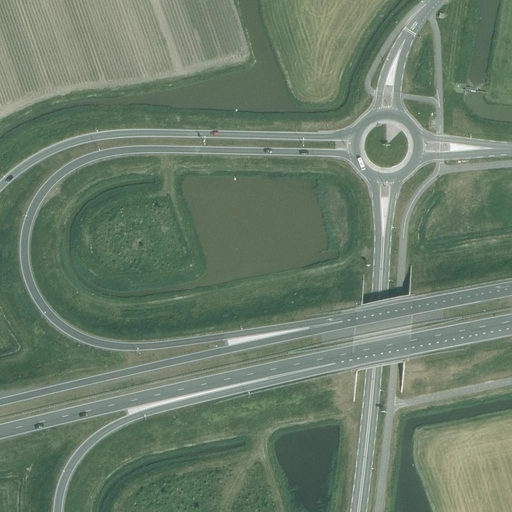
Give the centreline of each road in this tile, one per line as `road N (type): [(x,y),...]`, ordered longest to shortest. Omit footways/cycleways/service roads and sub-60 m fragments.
road 1 (trunk): [(343,317),(105,344),(51,315),(30,286),(23,246),(45,189),(107,154),(355,156)]
road 2 (trunk): [(355,134),(104,137),(38,157),(0,187)]
road 3 (trunk): [(343,317),(0,402)]
road 4 (trunk): [(0,431),(333,353)]
road 5 (trunk): [(57,511),(75,457),(107,426),(333,353)]
road 6 (secondary): [(382,249),(358,511)]
road 7 (trunk): [(333,353),(511,319)]
road 8 (trunk): [(511,286),(343,317)]
